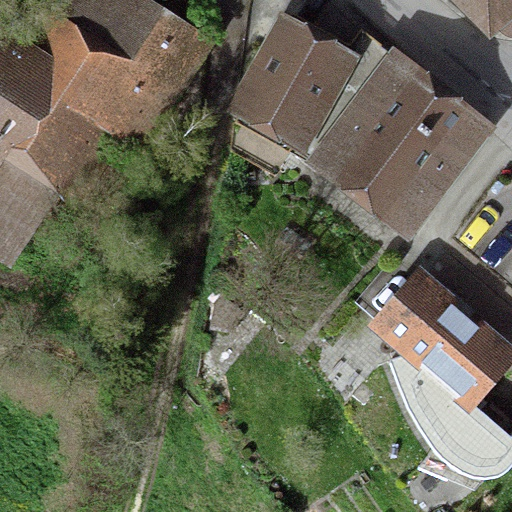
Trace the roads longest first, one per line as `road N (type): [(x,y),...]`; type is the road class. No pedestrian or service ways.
road 1 (track): [(133,511),(232,0)]
road 2 (tertiary): [(511,99),(401,0)]
